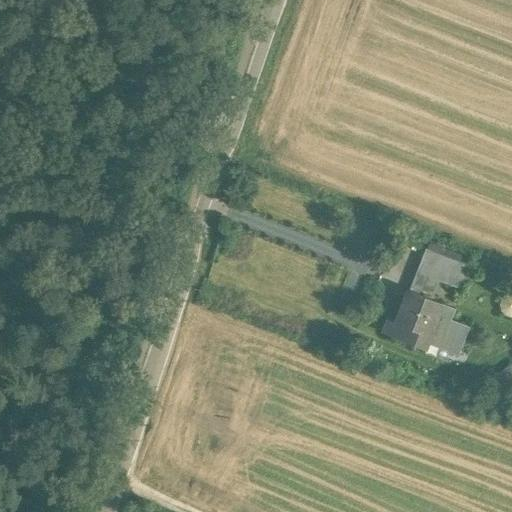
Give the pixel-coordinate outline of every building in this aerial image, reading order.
[(426,250),(417,273),(439,281),(442,273),(447,258),(426,250)] [(470,266),(447,258),(442,273),(439,281),(462,290),(470,266)] [(443,304),(410,291),(397,322),(397,323),(430,336),(443,304)] [(443,304),(430,336),(431,337),(428,342),(459,354),(470,327),(451,320),(456,309),(443,304)] [(430,336),(397,323),(397,322),(390,319),(385,332),(426,348),(428,342),(431,337),(430,336)]
